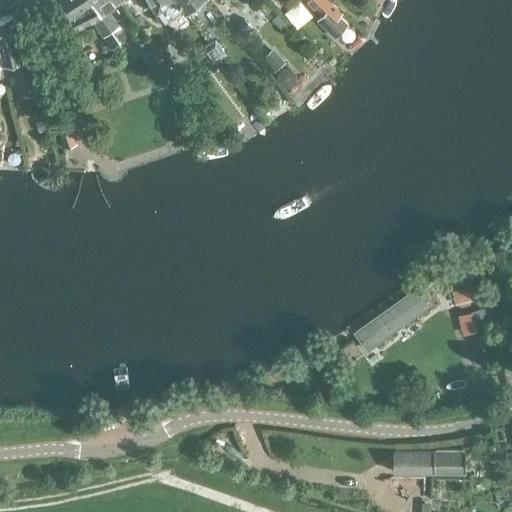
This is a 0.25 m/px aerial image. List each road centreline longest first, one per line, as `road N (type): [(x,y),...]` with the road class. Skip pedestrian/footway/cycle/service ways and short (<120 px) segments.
road 1 (unclassified): [(0,454),(104,451),(187,419),(224,414),(345,431),(430,431),(511,416)]
road 2 (track): [(0,505),(155,474),(257,511)]
